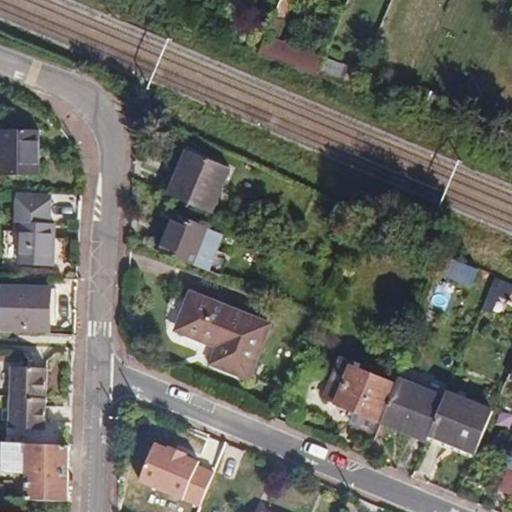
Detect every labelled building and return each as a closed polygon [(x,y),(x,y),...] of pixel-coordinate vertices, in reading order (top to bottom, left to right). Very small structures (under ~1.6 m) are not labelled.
[(280,0),(273,18),(285,22),(294,0),(280,0)] [(273,18),(266,36),(278,40),(285,22),(273,18)] [(266,36),(259,54),(318,75),(325,58),(326,57),(278,40),(266,36)] [(325,58),(318,75),(354,89),(362,71),(325,58)] [(2,176),(38,176),(39,132),(2,131),(2,176)] [(187,151),(168,198),(212,215),(231,169),(187,151)] [(160,253),(194,267),(209,228),(175,214),(160,253)] [(20,266),(54,267),(55,225),(22,223),(20,266)] [(447,275),(468,284),(475,268),(455,259),(447,275)] [(511,284),(496,277),(482,311),(492,315),(500,299),(511,303),(511,284)] [(4,288),(2,330),(51,332),(51,315),(56,315),(57,290),(4,288)] [(178,289),(163,327),(174,332),(189,293),(178,289)] [(249,381),(272,325),(191,292),(176,332),(218,349),(211,365),(249,381)] [(377,421),(392,384),(353,368),(355,363),(338,356),(321,397),(350,409),(377,421)] [(13,398),(45,399),(48,371),(14,368),(13,398)] [(399,379),(380,423),(426,442),(429,436),(445,399),(399,379)] [(445,399),(429,436),(475,455),(494,412),(447,393),(445,399)] [(45,399),(13,398),(11,427),(43,429),(45,399)] [(372,432),(377,421),(350,409),(345,421),(372,432)] [(67,502),(70,446),(7,444),(6,474),(29,475),(28,501),(67,502)] [(500,490),(511,494),(511,470),(509,469),(500,490)] [(160,511),(164,494),(128,485),(121,511),(160,511)]
